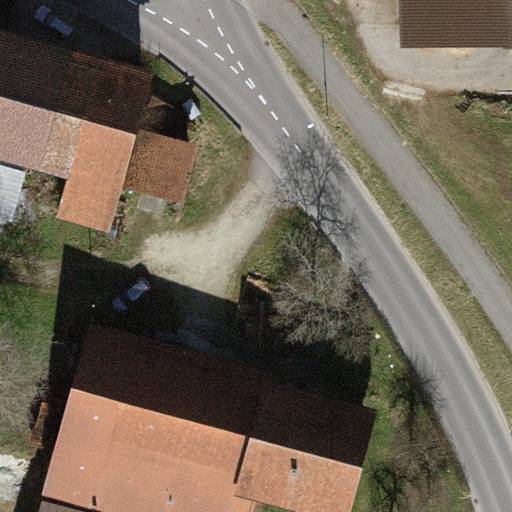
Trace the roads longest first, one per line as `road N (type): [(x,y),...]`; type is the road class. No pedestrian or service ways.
road 1 (tertiary): [(192,30),(244,73),(434,344),(511,503)]
road 2 (track): [(261,0),(298,30),(511,330)]
